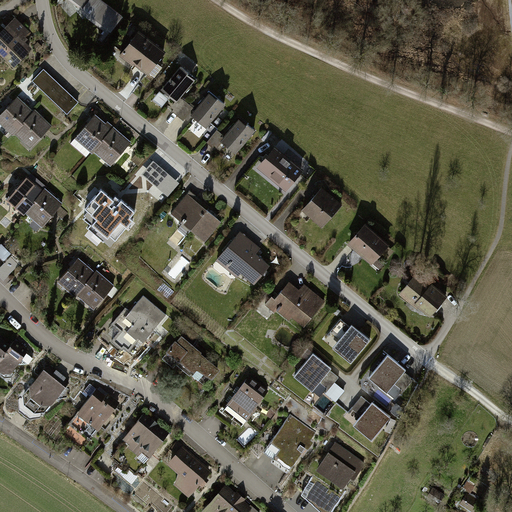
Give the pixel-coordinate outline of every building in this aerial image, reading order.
[(108,0),(74,0),(115,30),(127,14),(108,0)] [(13,18),(0,34),(0,52),(17,67),(40,40),(13,18)] [(139,32),(123,54),(148,73),(165,52),(139,32)] [(45,68),(33,80),(66,113),(78,100),(45,68)] [(179,69),(163,88),(176,99),(192,79),(179,69)] [(208,92),(191,114),(206,125),(222,103),(208,92)] [(18,96),(0,115),(0,120),(13,133),(15,131),(34,111),(18,96)] [(34,111),(15,131),(31,146),(51,125),(35,110),(34,111)] [(92,152),(94,150),(112,129),(95,115),(75,137),(92,152)] [(238,117),(221,140),(236,152),(253,129),(238,117)] [(94,150),(112,164),(131,142),(114,128),(112,129),(94,150)] [(277,150),(262,170),(286,187),(300,167),(277,150)] [(158,187),(169,174),(157,164),(146,177),(158,187)] [(169,174),(158,187),(168,196),(179,183),(169,174)] [(27,176),(8,199),(24,213),(26,210),(43,190),(27,176)] [(319,187),(304,208),(328,226),(343,205),(319,187)] [(43,190),(26,210),(42,225),(61,203),(45,188),(43,190)] [(131,217),(135,211),(121,199),(120,201),(115,196),(113,199),(102,189),(86,208),(89,211),(84,216),(86,217),(84,219),(91,225),(88,228),(104,242),(109,236),(115,241),(134,219),(131,217)] [(191,193),(176,210),(210,239),(225,222),(191,193)] [(365,224),(349,243),(372,261),(387,242),(365,224)] [(241,233),(226,255),(240,265),(235,272),(253,285),(268,264),(258,257),(263,249),(241,233)] [(0,234),(0,256),(6,262),(0,268),(9,276),(19,265),(11,257),(17,251),(0,234)] [(381,252),(374,263),(381,267),(387,256),(381,252)] [(80,258),(62,281),(97,310),(116,288),(80,258)] [(419,273),(402,295),(430,315),(446,293),(419,273)] [(296,284),(279,303),(297,320),(303,314),(314,323),(332,302),(314,287),(308,294),(296,284)] [(122,307),(99,337),(125,358),(138,341),(147,348),(172,317),(144,295),(130,313),(122,307)] [(346,327),(338,319),(329,330),(339,338),(331,347),(348,361),(367,339),(349,324),(346,327)] [(182,334),(162,359),(201,391),(221,367),(182,334)] [(0,338),(0,359),(10,347),(0,338)] [(10,347),(0,359),(0,367),(5,372),(12,371),(27,353),(27,350),(15,341),(10,347)] [(310,352),(292,375),(311,389),(318,380),(328,388),(336,378),(327,370),(329,367),(310,352)] [(385,353),(366,376),(385,391),(392,382),(402,390),(411,379),(401,372),(404,368),(385,353)] [(45,370),(20,401),(21,410),(31,418),(41,417),(68,382),(49,367),(45,368),(45,370)] [(247,375),(228,399),(249,416),(268,392),(247,375)] [(98,388),(80,411),(100,427),(118,404),(98,388)] [(367,404),(358,396),(349,407),(360,415),(352,424),(369,438),(388,416),(370,401),(367,404)] [(100,427),(80,411),(62,432),(91,455),(101,442),(93,436),(100,427)] [(315,432),(289,414),(270,441),(278,447),(273,454),(290,466),(315,432)] [(145,415),(129,434),(151,453),(168,434),(145,415)] [(151,453),(129,434),(125,438),(127,440),(112,457),(103,449),(93,460),(109,475),(115,468),(131,483),(140,473),(138,472),(153,454),(151,453)] [(336,443),(303,492),(330,511),(363,462),(336,443)] [(184,449),(171,462),(186,476),(178,484),(187,492),(208,471),(184,449)] [(227,482),(201,511),(253,511),(258,507),(227,482)] [(467,491),(459,504),(472,511),(481,499),(467,491)]
